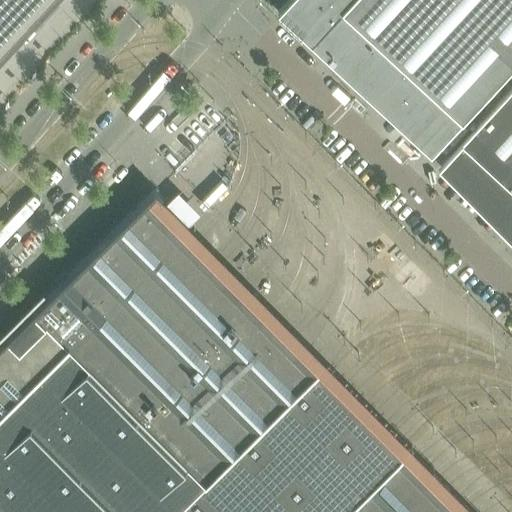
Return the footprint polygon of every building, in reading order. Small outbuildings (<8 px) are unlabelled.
[(0,0),(0,13),(12,0),(0,0)] [(511,63),(511,0),(287,0),(277,11),(310,41),(347,0),(432,0),(507,69),(511,63)] [(355,83),(431,0),(347,0),(310,41),(355,83)] [(430,152),(507,69),(432,0),(431,0),(355,83),(430,152)] [(511,240),(511,83),(437,165),(511,240)] [(463,511),(403,452),(333,381),(183,230),(188,226),(152,190),(6,336),(7,336),(0,342),(0,511),(463,511)]
